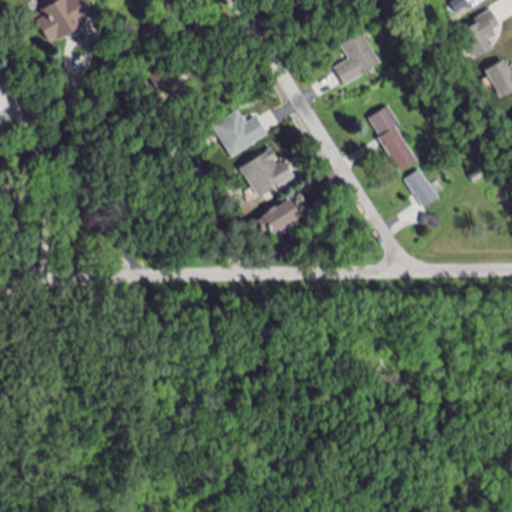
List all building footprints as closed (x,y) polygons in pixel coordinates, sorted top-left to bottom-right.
[(84,23),(85,25),(61,40),(60,38),(50,44),(35,20),(44,15),(42,12),(62,0),(88,0),(97,14),(84,23)] [(465,0),(469,6),(457,14),(451,5),(458,0),(465,0)] [(502,29),(495,33),(499,39),(491,43),(495,49),(476,60),(462,34),(477,24),(476,22),(493,12),(502,29)] [(346,84),(335,68),(350,59),(341,45),(352,38),(363,31),(381,62),(346,84)] [(511,90),(501,97),(486,72),(505,61),(510,69),(511,67),(511,90)] [(179,84),(160,95),(149,77),(169,65),(179,84)] [(44,86),(35,93),(26,82),(35,74),(44,86)] [(379,141),(381,140),(370,122),(389,109),(401,127),(396,130),(418,163),(401,174),(379,141)] [(248,125),(258,119),(268,136),(233,158),(214,127),(239,112),(243,118),(244,118),(248,125)] [(279,167),(286,162),(296,178),(280,189),(278,185),(259,198),(242,169),(272,150),(279,161),(276,163),(279,167)] [(201,179),(193,184),(187,174),(195,169),(201,179)] [(485,177),(475,183),(470,175),(480,169),(485,177)] [(426,210),(406,182),(421,171),(441,200),(426,210)] [(302,213),(273,231),(269,223),(263,227),(257,219),(263,215),(262,214),(269,210),(268,208),(275,204),(277,205),(292,196),(302,213)]
